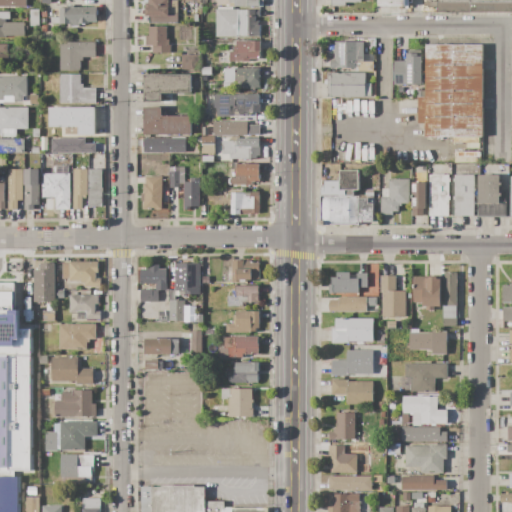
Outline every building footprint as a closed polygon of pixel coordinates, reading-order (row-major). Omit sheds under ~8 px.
[(149,22),(149,16),(145,16),(145,8),(149,8),(149,0),(168,0),(168,1),(177,1),(177,22),(149,22)] [(511,0),(511,12),(437,12),(437,0),(511,0)] [(59,8),(96,8),(97,23),(88,23),(88,24),(80,24),(80,26),(72,26),(72,24),(51,24),(51,17),(60,17),(59,8)] [(30,9),(39,9),(39,26),(30,26),(30,9)] [(216,10),(259,10),(259,17),(256,17),(256,24),(258,24),(258,25),(260,25),(260,36),(238,37),(216,38),(216,10)] [(0,38),(0,12),(10,12),(10,19),(5,19),(5,23),(24,22),(24,37),(6,37),(6,38),(0,38)] [(149,27),(167,27),(167,39),(169,39),(169,45),(170,45),(170,53),(153,53),(153,46),(146,46),(146,36),(149,36),(149,27)] [(178,27),(191,27),(191,40),(189,40),(189,43),(185,43),(185,40),(178,40),(178,27)] [(261,41),(261,51),(259,51),(259,56),(258,56),(258,59),(250,59),(250,62),(230,62),(229,52),(234,52),(234,45),(237,45),(237,41),(261,41)] [(61,43),(96,42),(96,57),(83,57),(83,60),(80,60),(80,63),(80,71),(61,71),(61,43)] [(330,60),(330,69),(356,68),(356,61),(363,61),(363,42),(338,42),(338,56),(334,56),(334,60),(330,60)] [(0,44),(8,44),(8,57),(0,57),(0,44)] [(426,45),(483,45),(483,137),(479,137),(479,142),(453,143),(453,137),(426,138),(426,124),(419,124),(419,97),(426,97),(426,45)] [(394,61),(394,85),(422,85),(422,57),(418,57),(418,54),(407,54),(407,61),(394,61)] [(182,55),(200,55),(200,72),(182,72),(182,55)] [(237,68),(259,68),(260,90),(237,90),(237,68)] [(327,73),(366,74),(366,84),(372,84),(371,96),(365,96),(365,97),(326,97),(327,73)] [(60,75),(80,74),(80,85),(83,85),(83,88),(96,88),(96,104),(61,104),(60,75)] [(144,75),(191,74),(191,94),(162,94),(162,103),(144,103),(144,75)] [(0,76),(27,76),(27,102),(3,102),(3,103),(0,103),(0,76)] [(214,95),(259,95),(259,112),(248,112),(248,118),(210,118),(210,105),(214,105),(214,95)] [(50,107),(95,107),(95,135),(77,135),(78,127),(50,127),(50,107)] [(145,135),(145,107),(162,107),(162,116),(191,115),(191,134),(145,135)] [(0,108),(27,108),(28,129),(16,129),(16,137),(1,137),(1,135),(0,135),(0,108)] [(214,136),(214,122),(247,121),(247,125),(259,125),(259,135),(247,135),(247,136),(214,136)] [(201,136),(218,136),(218,140),(214,140),(214,154),(201,154),(201,136)] [(186,138),(186,153),(144,154),(143,139),(186,138)] [(237,138),(259,138),(259,147),(260,147),(260,156),(256,156),(256,160),(229,160),(229,155),(222,155),(222,148),(221,148),(221,141),(237,141),(237,138)] [(0,139),(24,139),(24,153),(0,153),(0,139)] [(52,139),(85,139),(85,144),(95,144),(95,153),(52,153),(52,146),(47,146),(47,140),(52,140),(52,139)] [(454,151),(480,151),(480,162),(454,162),(454,151)] [(237,164),(259,164),(259,183),(252,183),(252,187),(229,187),(229,178),(232,178),(232,169),(237,169),(237,164)] [(42,174),(55,173),(55,166),(68,166),(68,173),(70,173),(70,210),(56,210),(55,198),(42,198),(42,174)] [(200,178),(200,207),(190,207),(190,210),(184,210),(184,184),(178,184),(178,188),(169,188),(169,167),(184,167),(184,182),(191,182),(191,178),(200,178)] [(9,169),(23,169),(23,201),(17,201),(17,211),(9,211),(9,169)] [(25,169),(39,169),(39,205),(34,205),(34,211),(25,211),(25,169)] [(73,169),(87,169),(87,199),(82,199),(82,210),(73,210),(73,169)] [(88,169),(102,169),(102,207),(88,207),(88,169)] [(321,196),(321,185),(325,185),(325,182),(340,182),(340,171),(359,171),(359,190),(354,190),(354,196),(321,196)] [(429,175),(448,175),(448,178),(450,178),(450,182),(448,182),(448,196),(450,196),(450,200),(448,200),(448,216),(429,216),(429,175)] [(474,175),(474,217),(451,217),(450,175),(474,175)] [(476,175),(499,175),(499,183),(501,183),(501,186),(499,186),(499,194),(501,194),(501,197),(499,197),(499,203),(505,203),(505,217),(477,217),(477,204),(476,204),(476,175)] [(162,177),(162,210),(143,210),(143,202),(141,202),(141,193),(143,193),(143,184),(145,184),(146,177),(162,177)] [(409,179),(409,204),(400,204),(400,212),(392,212),(392,215),(381,215),(381,197),(382,197),(382,189),(389,189),(389,179),(409,179)] [(426,183),(426,208),(423,208),(423,216),(412,216),(412,183),(426,183)] [(232,193),(240,192),(240,190),(246,190),(246,192),(259,192),(259,214),(241,214),(241,216),(232,216),(232,193)] [(354,196),(359,196),(359,199),(368,199),(368,203),(374,203),(374,222),(360,222),(360,225),(321,225),(321,196),(354,196)] [(232,261),(259,261),(259,280),(248,280),(248,283),(232,283),(232,261)] [(69,262),(98,262),(98,273),(95,273),(95,287),(84,287),(84,284),(80,280),(69,281),(69,279),(63,279),(63,263),(69,263),(69,262)] [(55,263),(55,298),(41,298),(41,263),(55,263)] [(200,263),(200,295),(176,295),(176,301),(185,301),(185,321),(169,321),(169,300),(168,300),(168,290),(175,290),(175,263),(200,263)] [(158,264),(158,286),(153,286),(153,284),(140,284),(140,269),(147,269),(147,267),(150,267),(150,264),(158,264)] [(456,272),(457,306),(456,306),(456,326),(443,326),(443,306),(444,306),(444,272),(456,272)] [(329,294),(329,285),(331,285),(331,278),(336,278),(336,273),(349,273),(349,279),(357,279),(357,273),(367,273),(367,287),(359,287),(359,291),(364,291),(364,296),(356,296),(356,293),(329,294)] [(405,291),(405,317),(382,317),(382,293),(380,293),(380,275),(396,275),(396,291),(405,291)] [(441,279),(441,306),(434,306),(434,310),(426,310),(426,306),(423,306),(423,302),(412,302),(412,277),(427,277),(427,279),(429,279),(429,278),(437,278),(437,279),(441,279)] [(511,322),(502,322),(502,307),(511,307),(511,304),(502,304),(502,286),(510,286),(510,284),(511,282),(511,322)] [(0,468),(31,468),(30,329),(18,329),(18,310),(14,310),(14,285),(0,284),(0,468)] [(236,286),(259,286),(259,303),(243,303),(243,307),(228,307),(228,297),(233,297),(233,291),(236,291),(236,286)] [(140,290),(153,290),(153,291),(158,291),(158,302),(140,302),(140,290)] [(69,295),(99,295),(99,304),(95,304),(95,312),(101,312),(101,319),(85,319),(84,313),(69,313),(69,295)] [(329,312),(329,300),(339,300),(339,297),(377,297),(377,306),(374,306),(374,309),(367,309),(367,312),(329,312)] [(227,334),(227,324),(234,324),(234,316),(237,316),(237,312),(259,311),(260,329),(256,329),(256,334),(227,334)] [(203,315),(203,323),(186,323),(186,315),(203,315)] [(373,318),(373,342),(348,342),(348,344),(332,344),(332,328),(335,328),(335,318),(373,318)] [(58,325),(96,325),(96,338),(85,338),(85,349),(58,349),(58,325)] [(447,331),(447,354),(432,354),(432,350),(409,350),(409,333),(410,333),(410,329),(419,329),(419,333),(432,333),(432,331),(447,331)] [(191,352),(200,352),(199,331),(190,331),(191,352)] [(258,336),(258,355),(243,355),(243,358),(220,358),(220,348),(225,348),(225,337),(236,337),(236,336),(258,336)] [(144,339),(172,338),(172,339),(179,339),(179,353),(172,353),(172,354),(144,355),(144,339)] [(347,351),(373,351),(373,375),(348,375),(348,376),(332,376),(332,361),(347,361),(347,351)] [(51,358),(78,358),(78,369),(93,368),(94,385),(76,385),(76,381),(51,381),(51,358)] [(144,360),(158,360),(158,370),(144,370),(144,360)] [(236,363),(259,363),(259,372),(258,372),(258,383),(247,384),(247,374),(234,374),(234,367),(236,367),(236,363)] [(405,364),(447,364),(447,379),(435,379),(435,392),(410,392),(410,379),(405,379),(405,364)] [(332,380),(349,380),(349,382),(373,382),(373,406),(347,406),(347,396),(332,396),(332,380)] [(252,389),(252,417),(229,417),(228,399),(221,399),(221,389),(252,389)] [(55,418),(55,401),(62,401),(62,392),(73,392),(73,391),(91,391),(91,404),(96,404),(96,417),(55,418)] [(403,397),(438,397),(438,411),(447,411),(447,424),(436,424),(436,426),(431,426),(431,424),(429,424),(429,425),(426,425),(426,424),(423,424),(423,426),(413,426),(413,414),(403,414),(403,397)] [(354,413),(354,440),(330,440),(330,432),(334,432),(334,429),(337,429),(337,413),(354,413)] [(60,422),(96,422),(96,435),(104,435),(104,450),(45,450),(45,441),(52,441),(52,437),(60,437),(60,422)] [(402,442),(402,440),(399,440),(399,429),(402,429),(402,428),(440,428),(440,432),(447,432),(447,442),(402,442)] [(387,444),(400,443),(400,455),(387,455),(387,444)] [(405,446),(429,446),(429,444),(447,444),(447,460),(444,460),(444,474),(421,474),(421,467),(405,467),(405,446)] [(329,445),(368,445),(368,456),(357,456),(357,474),(332,474),(332,455),(329,455),(329,445)] [(61,455),(93,455),(94,482),(85,482),(85,484),(76,484),(76,482),(69,482),(69,477),(61,477),(61,455)] [(16,511),(16,476),(0,476),(0,511),(16,511)] [(329,477),(372,477),(372,491),(329,491),(329,477)] [(402,477),(434,477),(434,481),(447,481),(447,491),(402,491),(402,477)] [(139,511),(139,488),(161,488),(161,486),(194,486),(194,487),(205,487),(205,502),(224,502),(224,508),(269,508),(269,511),(139,511)] [(358,511),(358,493),(328,494),(328,511),(358,511)] [(501,494),(511,494),(511,503),(500,503),(501,494)] [(25,511),(25,498),(40,498),(40,511),(25,511)] [(82,511),(82,499),(100,498),(100,511),(82,511)]
